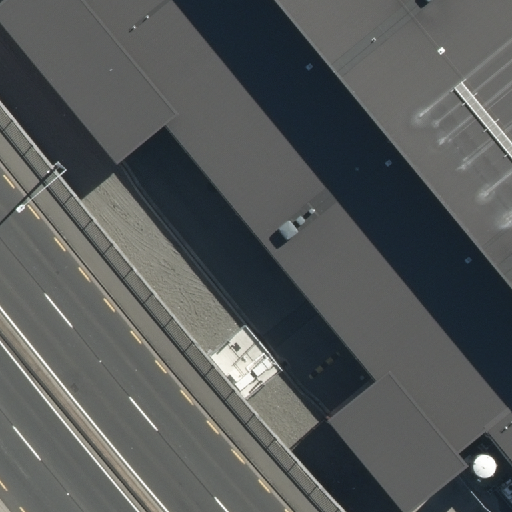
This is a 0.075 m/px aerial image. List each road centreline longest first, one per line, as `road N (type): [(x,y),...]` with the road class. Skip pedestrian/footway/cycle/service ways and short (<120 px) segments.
road 1 (primary): [(0,239),(222,511)]
road 2 (primary): [(88,511),(0,402)]
